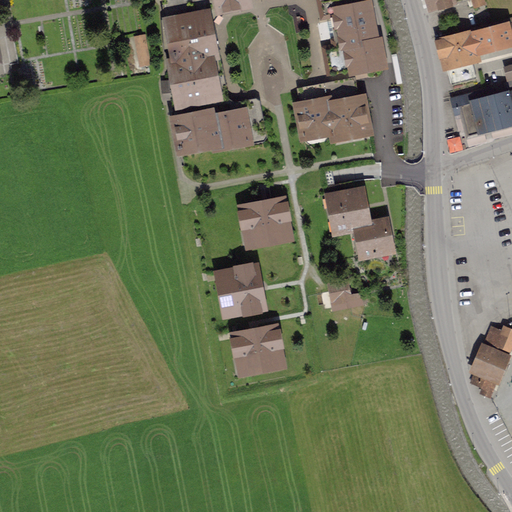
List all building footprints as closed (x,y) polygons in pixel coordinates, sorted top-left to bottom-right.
[(206,32),(200,0),(164,0),(165,6),(172,81),(163,82),(164,99),(173,99),(175,118),(223,109),(208,32),(206,32)] [(330,15),(337,48),(326,50),(331,75),(382,65),(377,40),(373,41),(369,18),(364,19),(360,0),(330,0),(321,2),(324,16),(330,15)] [(428,0),(431,10),(464,0),(467,0),(470,7),(484,2),(483,0),(428,0)] [(511,25),(472,35),(472,34),(441,41),(452,85),(477,78),(472,59),(476,58),(474,52),(511,42),(511,25)] [(136,38),(141,65),(149,63),(144,36),(136,38)] [(353,80),(299,91),(302,106),(298,107),(304,136),(333,131),(335,138),(369,131),(362,99),(357,100),(353,80)] [(511,80),(511,81),(503,83),(506,94),(494,97),(492,88),(452,99),(454,109),(462,107),(470,135),(499,127),(498,125),(511,121),(511,80)] [(224,113),(223,109),(175,118),(182,153),(263,138),(256,102),(239,105),(240,110),(224,113)] [(447,138),(450,152),(464,149),(461,135),(447,138)] [(361,191),(330,197),(337,231),(358,227),(368,225),(368,224),(361,191)] [(283,202),(242,209),(249,244),(290,236),(283,202)] [(368,225),(358,227),(363,256),(391,250),(385,221),(368,224),(368,225)] [(254,267),(220,273),(228,314),(262,308),(254,267)] [(346,282),(330,285),(333,301),(350,298),(346,282)] [(276,329),(235,337),(241,371),(282,364),(276,329)] [(482,392),(490,396),(511,343),(511,331),(505,329),(503,334),(493,330),(475,371),(477,372),(473,381),(485,386),(482,392)]
